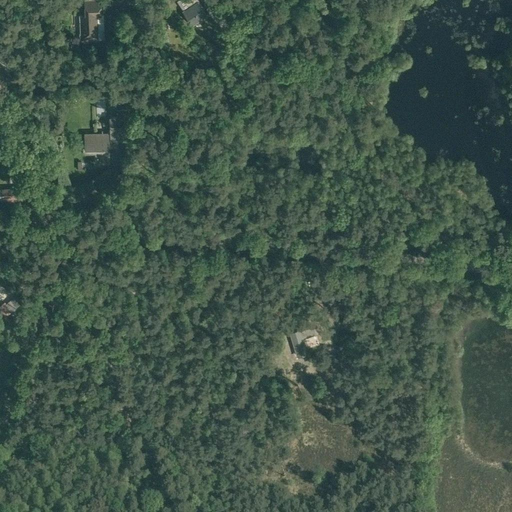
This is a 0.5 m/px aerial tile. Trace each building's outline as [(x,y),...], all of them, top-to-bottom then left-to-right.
[(81,37),(97,36),(96,14),(100,14),(99,0),(84,0),(85,13),(80,14),(81,37)] [(185,0),(190,6),(183,11),(192,24),(206,14),(196,0),(185,0)] [(122,109),(122,117),(110,118),(111,139),(128,139),(127,109),(122,109)] [(108,139),(86,140),(86,150),(96,150),(96,162),(108,161),(108,149),(109,149),(109,145),(108,145),(108,139)] [(1,200),(12,200),(11,190),(1,190),(1,200)] [(289,333),(298,353),(307,349),(301,336),(314,330),(311,323),(289,333)]
